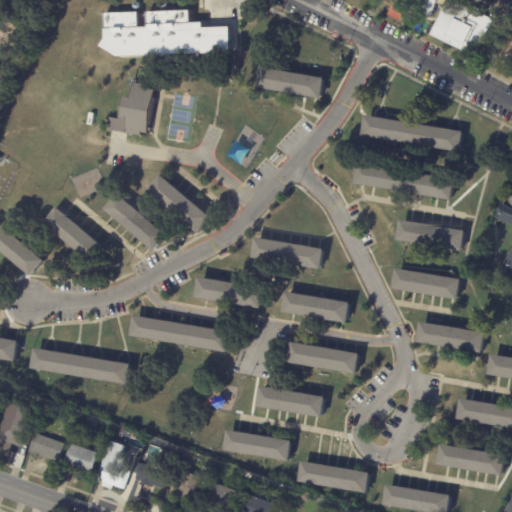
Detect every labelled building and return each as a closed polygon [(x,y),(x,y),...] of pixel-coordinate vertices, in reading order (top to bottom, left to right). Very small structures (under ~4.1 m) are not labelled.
[(437,0),(421,0),(418,13),(433,17),(437,0)] [(472,55),(433,35),(450,0),(457,0),(495,20),(477,57),(472,55)] [(103,13),(105,56),(232,52),(231,27),(203,28),(203,22),(191,22),(191,10),(147,12),(147,27),(139,27),(139,12),(103,13)] [(329,78),(326,98),(259,87),(263,67),(329,78)] [(135,82),(151,85),(150,88),(156,89),(150,133),(142,132),(142,134),(111,130),(113,117),(122,119),(126,96),(133,97),(135,82)] [(373,116),(466,131),(463,152),(366,136),(369,115),(373,116)] [(458,180),(455,200),(358,184),(361,164),(458,180)] [(168,180),(215,218),(202,234),(150,191),(163,175),(168,180)] [(161,250),(159,253),(107,210),(120,194),(172,236),(161,250)] [(511,223),(499,218),(501,213),(500,212),(504,204),(511,207),(511,223)] [(64,212),(107,248),(94,264),(46,224),(60,208),(64,212)] [(405,220),(464,230),(461,250),(397,239),(400,219),(405,220)] [(35,276),(34,277),(0,248),(0,222),(46,261),(35,276)] [(269,240),(329,251),(325,270),(255,258),(259,238),(269,240)] [(465,280),(462,301),(397,290),(400,269),(465,280)] [(256,308),(199,298),(203,278),(268,289),(264,310),(256,308)] [(355,304),(352,324),(286,313),(289,293),(355,304)] [(141,317),(235,333),(231,354),(134,337),(137,317),(141,317)] [(490,335),(486,354),(422,343),(425,323),(490,335)] [(0,339),(21,343),(18,363),(0,359),(0,339)] [(304,345),(364,355),(361,375),(291,363),(294,343),(304,345)] [(42,351),(134,366),(131,385),(34,369),(37,350),(42,351)] [(511,357),(511,378),(492,375),(496,355),(511,357)] [(326,419),(261,408),(264,387),(329,399),(326,419)] [(470,401),(511,408),(511,428),(462,420),(465,400),(470,401)] [(11,447),(7,446),(7,445),(0,441),(0,435),(7,416),(30,424),(22,448),(14,445),(13,448),(11,447)] [(89,417),(98,420),(95,429),(87,426),(89,417)] [(236,433),(296,443),(292,463),(227,451),(231,431),(236,433)] [(38,434),(66,445),(60,462),(48,457),(47,459),(30,452),(36,434),(38,434)] [(74,445),(100,454),(93,476),(65,466),(72,445),(74,445)] [(510,456),(507,477),(441,467),(445,446),(510,456)] [(192,452),(190,459),(184,457),(186,451),(192,452)] [(153,485),(137,479),(142,464),(150,467),(153,461),(161,464),(159,470),(170,474),(164,489),(153,485)] [(314,464),(374,475),(371,495),(302,483),(305,463),(314,464)] [(131,474),(126,490),(114,486),(113,491),(101,487),(108,464),(132,472),(131,474)] [(177,497),(170,495),(179,470),(202,478),(194,503),(177,497)] [(232,511),(215,505),(207,503),(214,484),(242,494),(235,511),(232,511)] [(406,489),(456,498),(453,511),(420,511),(388,506),(391,486),(406,489)] [(312,494),(310,503),(295,498),(298,489),(312,494)] [(243,511),(249,495),(277,505),(274,511),(243,511)]
